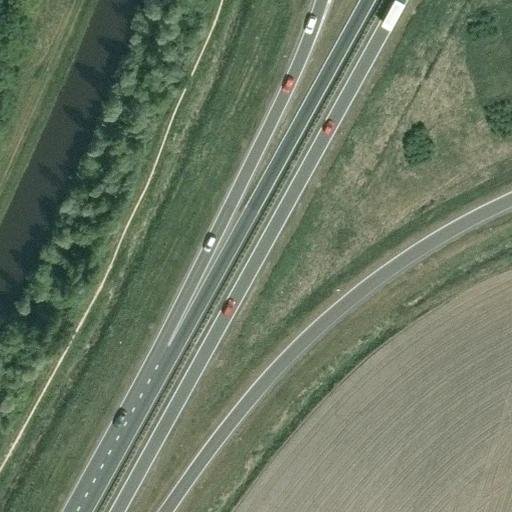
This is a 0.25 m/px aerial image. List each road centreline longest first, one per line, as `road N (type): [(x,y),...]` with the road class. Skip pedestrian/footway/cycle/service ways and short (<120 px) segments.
road 1 (trunk): [(118,511),(403,0)]
road 2 (trunk): [(165,511),(258,389),(301,348),(389,273),(511,204)]
road 3 (trunk): [(367,0),(172,352)]
road 4 (trunk): [(322,0),(172,352)]
road 5 (trunk): [(172,352),(84,511)]
